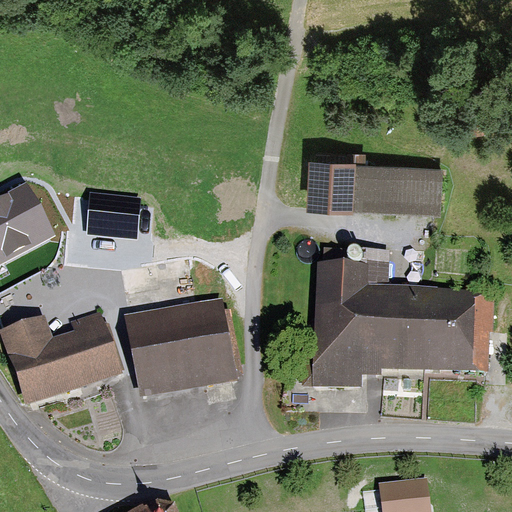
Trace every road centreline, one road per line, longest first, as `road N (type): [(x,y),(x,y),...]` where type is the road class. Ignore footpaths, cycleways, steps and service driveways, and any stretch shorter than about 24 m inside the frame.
road 1 (tertiary): [(85,478),(153,478),(367,435),(511,444)]
road 2 (unknown): [(46,299),(79,295),(113,316),(153,478)]
